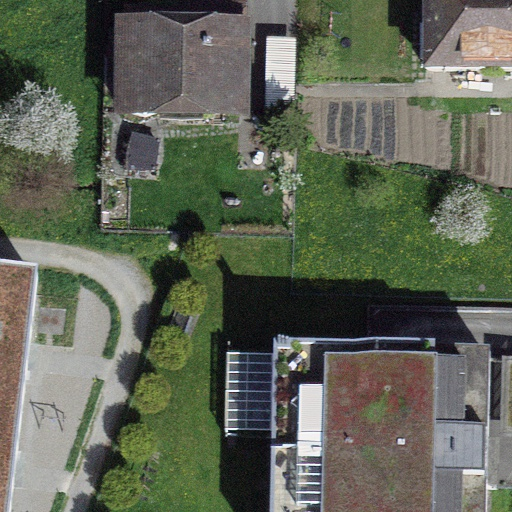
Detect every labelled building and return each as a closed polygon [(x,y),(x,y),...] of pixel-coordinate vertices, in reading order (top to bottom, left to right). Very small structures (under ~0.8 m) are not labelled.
[(511,0),(446,0),(446,66),(511,66),(511,0)] [(124,31),(122,111),(125,111),(146,118),(164,112),(241,113),(243,2),(195,1),(194,27),(179,27),(179,32),(124,31)] [(296,40),(266,39),(265,115),(295,115),(296,40)] [(129,172),(154,172),(158,143),(135,138),(131,151),(129,160),(129,172)] [(13,511),(44,285),(0,278),(0,511),(13,511)] [(486,511),(490,360),(274,355),(270,511),(486,511)] [(511,361),(501,362),(501,439),(511,438),(511,361)]
